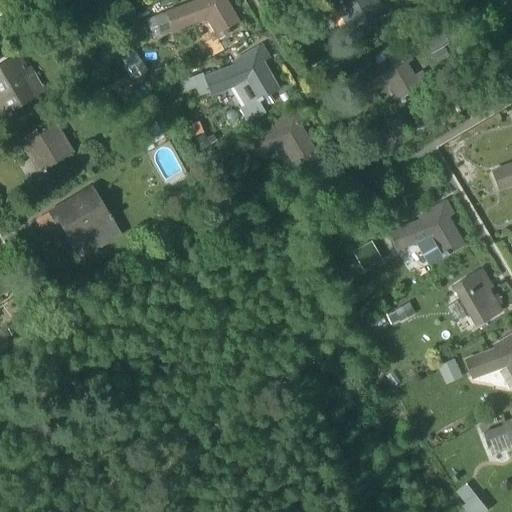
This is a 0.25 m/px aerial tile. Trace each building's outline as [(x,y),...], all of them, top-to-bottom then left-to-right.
[(207,17),(219,38),(239,27),(223,0),(201,0),(197,3),(166,15),(171,30),(207,17)] [(343,0),(336,5),(355,38),(368,31),(365,26),(383,15),(374,0),(343,0)] [(158,35),(171,30),(166,15),(152,20),(158,35)] [(250,91),(257,103),(258,102),(277,90),(260,62),(266,58),(259,47),(238,60),(240,64),(235,66),(203,78),(208,92),(209,94),(230,86),(244,81),(250,91)] [(401,103),(420,92),(412,78),(403,63),(409,60),(403,49),(382,61),(384,65),(380,67),(347,80),(353,95),(388,82),(401,103)] [(133,52),(120,61),(134,81),(147,72),(133,52)] [(17,55),(13,57),(20,68),(24,66),(17,55)] [(8,96),(15,108),(36,96),(23,74),(20,68),(13,57),(0,64),(0,97),(1,100),(8,96)] [(50,68),(54,81),(62,78),(58,66),(50,68)] [(169,67),(154,75),(161,87),(176,78),(169,67)] [(23,74),(36,96),(42,92),(29,71),(23,74)] [(421,73),(412,78),(420,92),(429,87),(421,73)] [(199,95),(208,92),(203,78),(202,74),(192,78),(196,88),(199,95)] [(185,92),(196,88),(192,78),(181,82),(185,92)] [(230,86),(243,108),(247,105),(242,96),(250,91),(244,81),(230,86)] [(264,113),(258,102),(257,103),(250,91),(242,96),(247,105),(243,108),(239,110),(246,123),(264,113)] [(1,100),(0,97),(0,116),(15,108),(8,96),(1,100)] [(282,145),(294,167),(314,155),(298,126),(303,123),(297,112),(276,125),(278,128),(273,131),(241,142),(247,158),(282,145)] [(151,116),(133,126),(144,147),(162,137),(151,116)] [(20,139),(39,173),(70,154),(54,126),(31,140),(28,135),(20,139)] [(511,166),(493,173),(498,189),(511,183),(511,166)] [(309,196),(314,207),(323,203),(334,197),(328,186),(309,196)] [(111,222),(110,220),(112,219),(109,215),(107,216),(91,189),(48,214),(55,226),(55,227),(60,224),(69,239),(73,245),(94,232),(102,244),(118,234),(111,222)] [(429,236),(442,258),(463,245),(446,217),(452,213),(445,203),(428,213),(430,216),(421,222),(389,233),(395,249),(412,242),(429,236)] [(36,221),(43,233),(55,226),(48,214),(36,221)] [(429,236),(412,242),(427,266),(442,258),(429,236)] [(362,271),(381,261),(371,240),(351,249),(362,271)] [(453,286),(476,326),(499,312),(483,286),(488,283),(480,270),(453,286)] [(505,365),(511,375),(511,336),(499,344),(501,347),(497,350),(464,362),(470,378),(505,365)] [(454,359),(439,365),(445,382),(461,376),(454,359)] [(511,422),(502,426),(509,442),(511,440),(511,422)] [(466,483),(454,492),(469,511),(483,511),(487,510),(466,483)]
